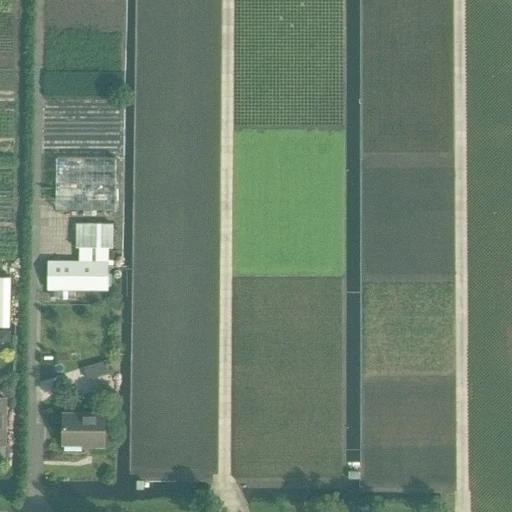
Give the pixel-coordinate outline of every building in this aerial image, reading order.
[(56,158),(55,210),(115,211),(116,159),(56,158)] [(47,262),(47,273),(47,291),(107,291),(108,273),(108,247),(112,247),(112,226),(76,226),(76,246),(79,246),(79,263),(47,262)] [(0,326),(9,326),(10,278),(0,277),(0,326)] [(88,379),(108,375),(105,362),(85,367),(88,379)] [(62,445),(103,445),(104,414),(63,414),(62,445)]
